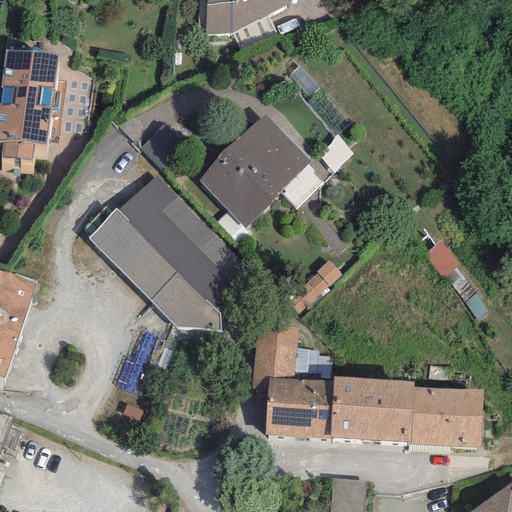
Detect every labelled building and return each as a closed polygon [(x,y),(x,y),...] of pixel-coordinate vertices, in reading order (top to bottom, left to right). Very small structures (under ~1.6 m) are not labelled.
[(205,0),(206,34),(235,36),(289,5),(287,0),(205,0)] [(23,60),(1,183),(55,192),(77,70),(23,60)] [(140,149),(159,167),(179,145),(159,128),(140,149)] [(283,136),(212,204),(270,263),(340,194),(283,136)] [(167,199),(101,262),(206,372),(272,309),(167,199)] [(313,293),(339,276),(331,264),(305,282),(313,293)] [(0,277),(0,378),(35,289),(0,277)] [(313,366),(312,350),(296,351),(297,366),(313,366)] [(287,396),(286,462),(498,465),(499,399),(287,396)] [(0,411),(0,442),(11,416),(0,411)] [(363,511),(363,479),(330,479),(329,511),(363,511)]
